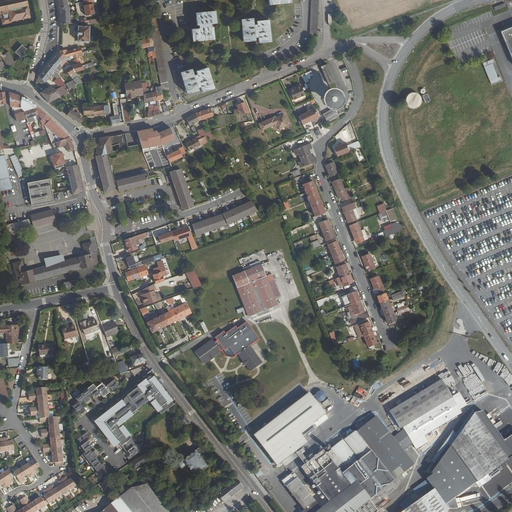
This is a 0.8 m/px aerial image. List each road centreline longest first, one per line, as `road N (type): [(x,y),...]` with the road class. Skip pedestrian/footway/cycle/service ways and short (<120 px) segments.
road 1 (secondary): [(511,362),(436,254),(388,153),(384,111),(395,68)]
road 2 (residential): [(391,341),(321,175),(321,143),(351,115),(359,95),(343,46)]
road 3 (tertiary): [(271,511),(155,363),(117,287)]
